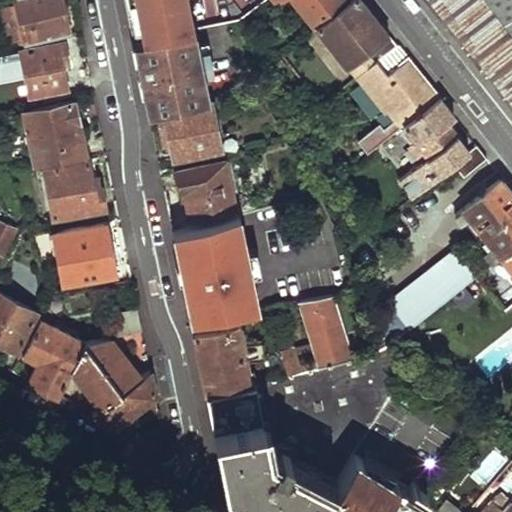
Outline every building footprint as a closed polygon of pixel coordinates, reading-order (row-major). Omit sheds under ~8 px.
[(60,0),(0,0),(8,42),(17,39),(18,47),(69,33),(60,0)] [(135,0),(125,0),(134,40),(143,38),(135,0)] [(135,0),(143,38),(192,30),(186,0),(135,0)] [(293,0),(312,22),(341,0),(293,0)] [(360,0),(346,0),(313,25),(347,68),(365,55),(373,65),(398,47),(377,21),(360,0)] [(511,108),(511,0),(425,0),(504,99),(511,108)] [(142,80),(148,108),(207,98),(194,29),(192,30),(143,38),(134,40),(142,80)] [(62,42),(19,51),(23,75),(16,76),(19,93),(27,92),(27,94),(66,86),(62,62),(67,61),(62,42)] [(373,65),(357,78),(383,111),(386,108),(395,119),(387,127),(393,134),(404,125),(439,98),(421,76),(398,47),(373,65)] [(418,162),(396,179),(410,198),(453,163),(467,151),(444,124),(454,117),(439,98),(404,125),(416,139),(406,146),(418,162)] [(24,110),(36,166),(86,157),(83,142),(88,141),(86,131),(79,131),(74,100),(24,110)] [(210,101),(157,111),(167,160),(220,149),(210,101)] [(467,151),(453,163),(463,176),(487,159),(476,144),(467,151)] [(40,167),(47,211),(53,210),(55,215),(107,206),(103,183),(98,184),(96,165),(102,164),(100,157),(40,167)] [(223,161),(174,171),(184,216),(232,207),(223,161)] [(511,190),(502,177),(454,215),(461,224),(469,218),(499,255),(511,245),(511,190)] [(182,273),(191,319),(259,307),(239,214),(173,229),(182,273)] [(461,224),(491,261),(499,255),(469,218),(461,224)] [(0,219),(0,252),(3,253),(15,228),(0,219)] [(55,231),(63,280),(122,271),(113,227),(119,226),(116,221),(55,231)] [(511,245),(499,255),(511,271),(511,245)] [(456,247),(389,300),(409,326),(475,273),(456,247)] [(0,291),(0,340),(18,350),(38,310),(0,291)] [(511,292),(511,291),(497,302),(504,311),(511,303),(511,292)] [(279,349),(287,375),(351,362),(332,295),(298,301),(315,359),(298,362),(293,345),(279,349)] [(45,308),(22,352),(38,360),(29,379),(42,385),(59,393),(71,367),(84,340),(48,322),(53,310),(45,308)] [(139,311),(114,313),(117,334),(143,330),(139,311)] [(200,362),(207,392),(253,383),(248,360),(260,357),(256,346),(246,349),(240,324),(194,333),(200,362)] [(84,340),(120,391),(144,372),(140,368),(136,371),(109,336),(84,340)] [(71,367),(100,406),(120,391),(84,340),(71,367)] [(218,449),(225,482),(282,511),(317,511),(353,454),(411,363),(385,344),(364,359),(351,362),(287,375),(253,383),(207,392),(218,449)] [(144,372),(120,391),(100,406),(93,411),(116,423),(137,408),(145,419),(159,408),(151,367),(144,372)] [(409,488),(353,454),(317,511),(412,511),(422,499),(427,494),(412,483),(409,488)] [(499,494),(492,501),(502,509),(510,501),(499,494)] [(422,499),(412,511),(448,511),(453,505),(444,498),(435,509),(422,499)] [(499,511),(502,509),(492,501),(482,511),(499,511)] [(502,509),(499,511),(511,511),(511,502),(510,501),(502,509)]
